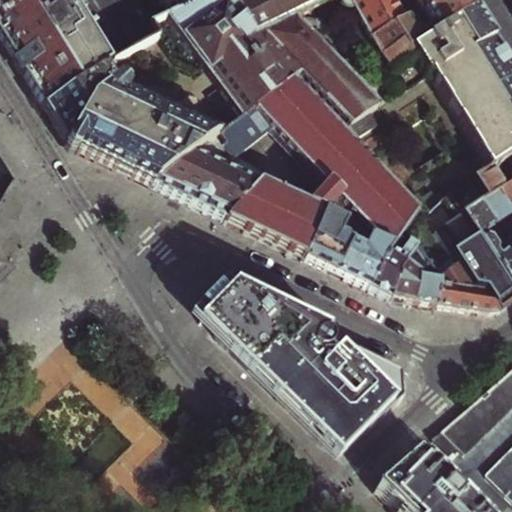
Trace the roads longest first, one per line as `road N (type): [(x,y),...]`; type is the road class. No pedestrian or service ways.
road 1 (residential): [(151,318),(142,286),(147,261),(158,248),(185,242),(458,372)]
road 2 (residential): [(151,318),(0,78)]
road 3 (residential): [(324,499),(183,364),(151,318)]
road 4 (residential): [(458,372),(324,499)]
